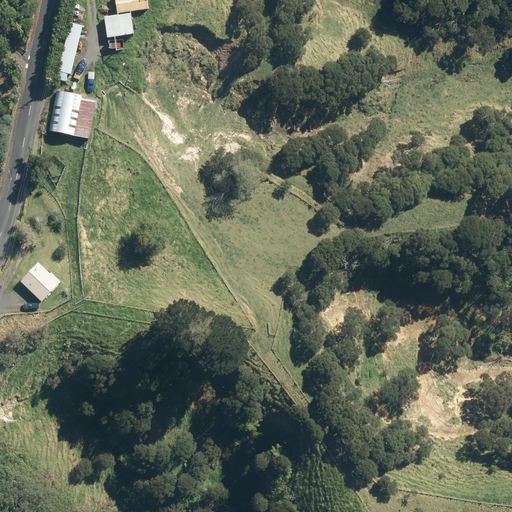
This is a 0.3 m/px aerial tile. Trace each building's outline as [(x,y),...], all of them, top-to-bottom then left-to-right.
[(142,0),(111,0),(112,15),(144,12),(142,0)] [(128,16),(99,18),(101,40),(130,38),(128,16)] [(83,50),(85,42),(81,43),(85,27),(71,24),(57,79),(67,82),(68,75),(72,76),(79,50),(83,50)] [(79,98),(57,94),(49,135),(88,143),(95,105),(78,103),(79,98)] [(36,264),(17,284),(39,304),(60,283),(36,264)]
